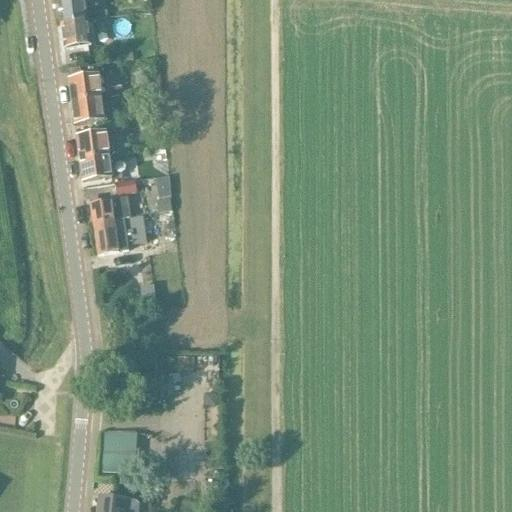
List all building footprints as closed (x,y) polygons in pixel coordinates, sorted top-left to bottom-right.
[(87,16),(84,0),(65,0),(58,1),(62,25),(87,22),(108,20),(107,13),(87,16)] [(91,48),(87,22),(62,25),(65,52),(91,48)] [(133,55),(116,56),(117,63),(133,62),(133,55)] [(102,101),(99,79),(69,82),(72,104),(102,101)] [(121,88),(109,89),(111,99),(122,98),(121,88)] [(105,123),(102,101),(72,104),(74,127),(105,123)] [(109,157),(106,135),(76,139),(79,161),(109,157)] [(112,180),(109,157),(79,161),(82,184),(112,180)] [(129,220),(126,200),(98,204),(97,199),(89,201),(93,225),(129,220)] [(170,201),(157,203),(159,216),(172,214),(170,201)] [(146,245),(142,218),(129,220),(93,225),(98,257),(128,253),(127,248),(146,245)] [(153,305),(152,289),(140,290),(141,306),(153,305)] [(129,404),(130,392),(113,391),(112,402),(129,404)] [(215,397),(205,397),(205,406),(215,406),(215,397)] [(134,476),(136,436),(102,434),(100,474),(134,476)] [(138,511),(139,507),(135,503),(99,499),(97,511),(138,511)]
